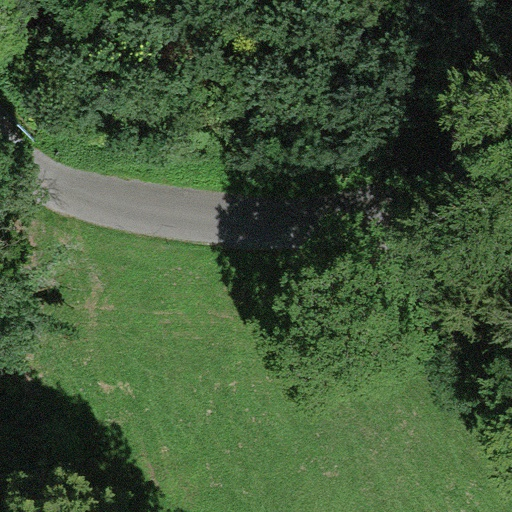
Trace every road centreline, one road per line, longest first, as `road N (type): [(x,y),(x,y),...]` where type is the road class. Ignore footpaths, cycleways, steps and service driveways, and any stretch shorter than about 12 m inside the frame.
road 1 (residential): [(0,151),(107,204),(377,229)]
road 2 (residential): [(377,229),(511,406)]
road 3 (residential): [(377,229),(511,116)]
